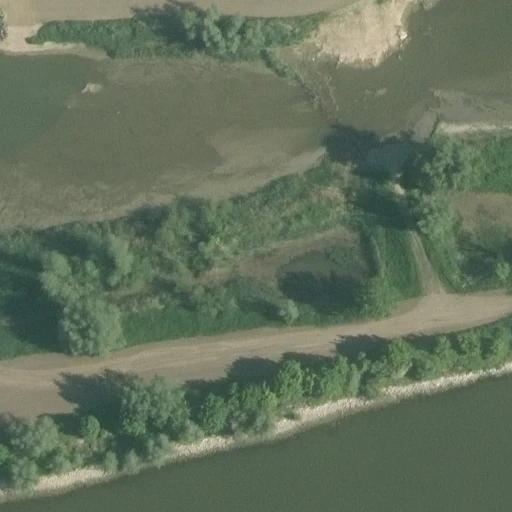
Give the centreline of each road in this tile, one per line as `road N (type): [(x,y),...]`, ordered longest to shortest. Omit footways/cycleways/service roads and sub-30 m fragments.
road 1 (track): [(511,303),(0,420)]
road 2 (track): [(33,0),(98,7),(303,0)]
road 3 (track): [(443,321),(389,161)]
